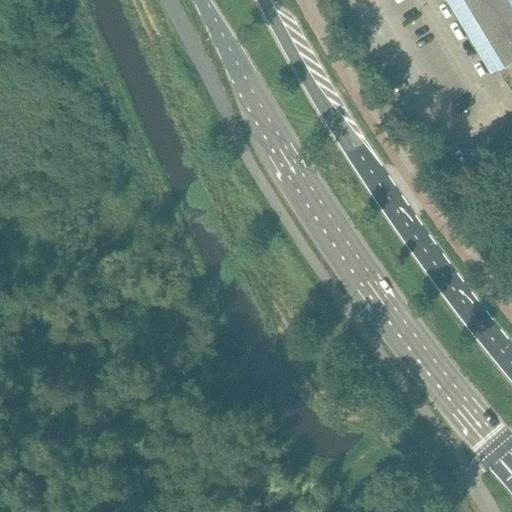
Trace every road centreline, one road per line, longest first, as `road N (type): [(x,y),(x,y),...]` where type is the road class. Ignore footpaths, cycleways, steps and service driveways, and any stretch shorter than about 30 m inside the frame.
road 1 (tertiary): [(202,0),(318,213),(399,332),(511,467)]
road 2 (tertiary): [(511,363),(453,288),(264,0)]
road 3 (unknown): [(439,0),(454,36),(440,58),(405,42),(376,0)]
